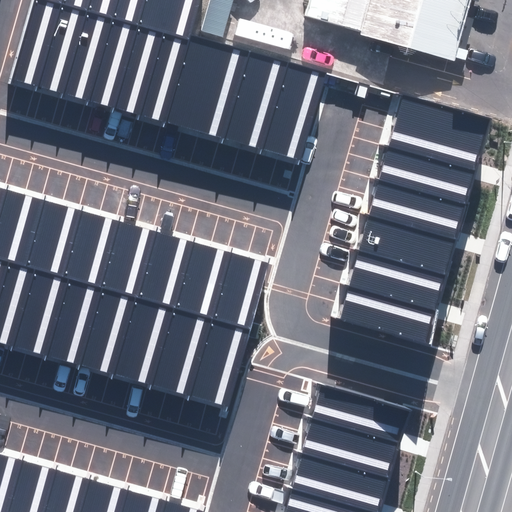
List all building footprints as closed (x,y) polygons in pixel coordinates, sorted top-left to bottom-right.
[(57,1),(54,0),(29,0),(6,80),(32,88),(57,1)] [(84,0),(57,0),(57,1),(82,8),(84,0)] [(112,0),(84,0),(82,8),(108,15),(112,0)] [(139,0),(112,0),(108,15),(133,23),(139,0)] [(139,0),(133,23),(157,30),(183,37),(193,0),(139,0)] [(362,28),(360,36),(461,61),(475,0),(310,0),(307,15),(362,28)] [(82,8),(57,1),(32,88),(57,95),(82,8)] [(108,15),(82,8),(57,95),(83,102),(108,15)] [(133,23),(108,15),(83,102),(108,110),(133,23)] [(157,30),(133,23),(108,110),(132,117),(157,30)] [(183,37),(157,30),(132,117),(158,124),(183,37)] [(229,50),(183,37),(158,124),(204,137),(229,50)] [(275,63),(229,50),(204,137),(250,150),(275,63)] [(321,76),(275,63),(250,150),(297,163),(321,76)] [(390,135),(477,160),(487,124),(400,99),(390,135)] [(379,170),(467,195),(477,160),(390,135),(379,170)] [(369,206),(456,231),(467,195),(379,170),(369,206)] [(32,189),(0,180),(0,262),(10,266),(32,189)] [(65,199),(32,189),(10,266),(43,275),(65,199)] [(98,208),(65,199),(43,275),(76,285),(98,208)] [(359,242),(446,266),(456,231),(369,206),(359,242)] [(132,217),(98,208),(76,285),(110,294),(132,217)] [(165,227),(132,217),(110,294),(143,303),(165,227)] [(198,236),(165,227),(143,303),(176,313),(198,236)] [(231,246),(198,236),(176,313),(209,322),(231,246)] [(349,277),(436,302),(446,266),(359,242),(349,277)] [(264,255),(231,246),(209,322),(242,332),(264,255)] [(0,300),(10,266),(0,262),(0,300)] [(43,275),(10,266),(0,300),(0,345),(21,352),(43,275)] [(76,285),(43,275),(21,352),(55,361),(76,285)] [(339,313),(426,338),(436,302),(349,277),(339,313)] [(110,294),(76,285),(55,361),(88,371),(110,294)] [(143,303),(110,294),(88,371),(121,380),(143,303)] [(176,313),(143,303),(121,380),(154,389),(176,313)] [(209,322),(176,313),(154,389),(187,399),(209,322)] [(242,332),(209,322),(187,399),(221,408),(242,332)] [(406,404),(319,380),(309,417),(396,441),(406,404)] [(396,441),(309,417),(298,454),(385,478),(396,441)] [(7,511),(24,453),(0,445),(0,511),(7,511)] [(46,511),(60,463),(24,453),(7,511),(46,511)] [(375,511),(385,478),(298,454),(288,491),(364,511),(375,511)] [(85,511),(96,473),(60,463),(46,511),(85,511)] [(124,511),(132,483),(96,473),(85,511),(124,511)] [(163,511),(168,493),(132,483),(124,511),(163,511)] [(364,511),(288,491),(281,511),(364,511)] [(202,511),(204,504),(168,493),(163,511),(202,511)]
